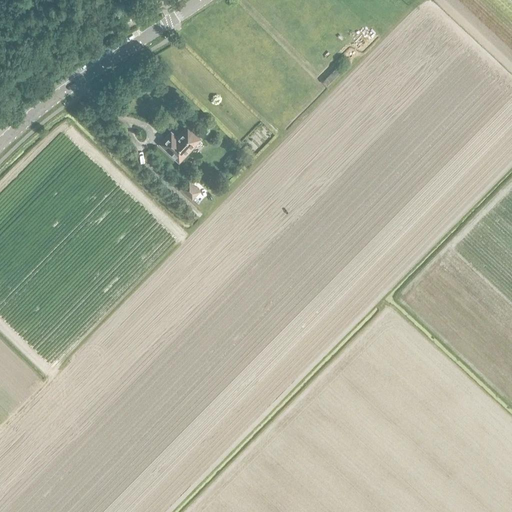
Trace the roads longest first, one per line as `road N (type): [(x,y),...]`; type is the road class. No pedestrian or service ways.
road 1 (track): [(189,511),(383,313)]
road 2 (tertiary): [(0,144),(201,0)]
